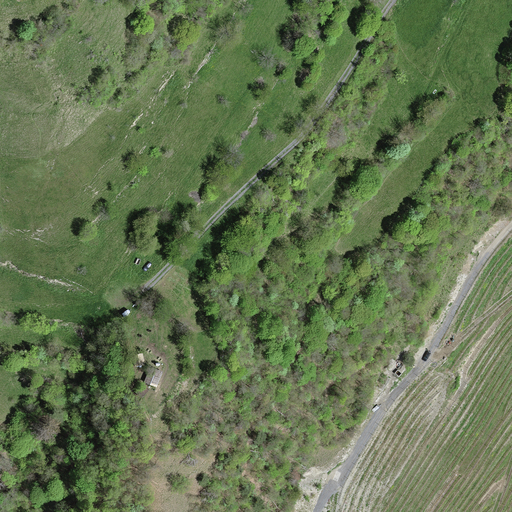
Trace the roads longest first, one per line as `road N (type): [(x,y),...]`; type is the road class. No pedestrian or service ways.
road 1 (unclassified): [(392,0),(304,134),(139,294)]
road 2 (track): [(511,222),(317,511)]
